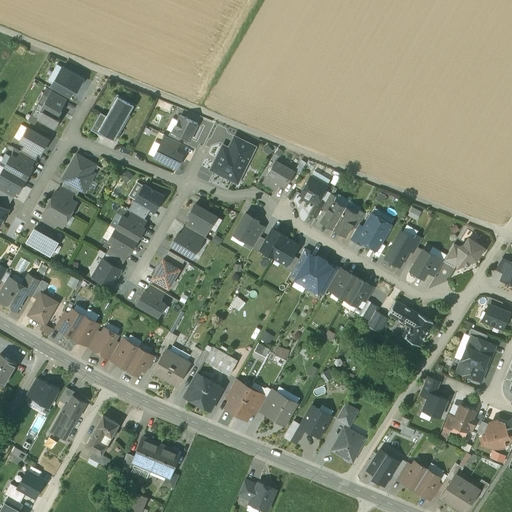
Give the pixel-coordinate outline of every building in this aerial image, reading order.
[(83,79),(62,67),(50,88),(69,98),(75,88),(77,90),(83,79)] [(49,89),(46,87),(37,103),(42,105),(44,102),(60,111),(61,110),(67,99),(49,89)] [(100,112),(90,129),(104,137),(104,136),(105,135),(115,141),(130,115),(128,114),(134,104),(135,103),(117,93),(111,104),(112,105),(106,116),(100,112)] [(60,111),(44,102),(42,105),(40,110),(42,111),(42,110),(57,118),(62,110),(61,110),(60,111)] [(57,118),(42,110),(42,111),(37,119),(54,129),(59,120),(57,118)] [(197,123),(180,115),(172,132),(181,136),(189,140),(197,123)] [(21,124),(14,137),(20,140),(27,128),(21,124)] [(48,139),(27,128),(20,140),(25,143),(39,151),(41,152),(48,139)] [(172,132),(170,131),(168,136),(179,142),(181,136),(172,132)] [(168,136),(165,135),(161,144),(175,151),(179,142),(168,136)] [(229,148),(250,158),(256,146),(234,136),(229,148)] [(25,143),(20,151),(34,159),(39,151),(25,143)] [(175,151),(161,144),(154,157),(176,167),(182,154),(175,151)] [(250,158),(229,148),(222,145),(210,170),(237,184),(250,158)] [(34,159),(20,151),(17,158),(31,166),(34,159)] [(77,154),(62,179),(64,180),(80,189),(81,190),(83,185),(87,187),(92,178),(88,176),(95,164),(77,154)] [(17,158),(11,155),(4,167),(25,179),(32,167),(31,166),(17,158)] [(294,171),(275,161),(267,174),(280,182),(286,185),(294,171)] [(25,179),(4,167),(0,175),(0,181),(1,182),(17,191),(18,192),(25,179)] [(280,182),(267,174),(263,182),(275,189),(280,182)] [(327,185),(311,176),(301,194),(315,202),(316,203),(319,198),(327,185)] [(80,189),(64,180),(61,186),(73,193),(76,195),(80,189)] [(17,191),(1,182),(0,182),(0,190),(13,198),(17,191)] [(163,196),(144,185),(135,200),(149,208),(154,211),(163,196)] [(73,193),(61,186),(58,191),(58,192),(70,199),(71,198),(73,193)] [(0,190),(0,205),(6,209),(13,198),(0,190)] [(58,191),(56,190),(49,202),(69,214),(76,202),(71,198),(70,199),(58,192),(58,191)] [(325,202),(321,208),(327,211),(333,200),(336,196),(330,193),(325,202)] [(319,198),(316,203),(315,202),(309,213),(316,217),(321,208),(325,202),(319,198)] [(149,208),(135,200),(129,210),(132,212),(146,220),(144,218),(149,208)] [(333,200),(327,211),(322,219),(329,222),(329,226),(333,228),(345,207),(333,200)] [(69,214),(49,202),(42,215),(44,216),(44,215),(57,223),(62,226),(69,214)] [(216,216),(195,203),(188,216),(190,218),(190,217),(209,228),(216,216)] [(6,209),(0,205),(0,223),(8,210),(6,209)] [(357,214),(345,207),(333,228),(337,230),(340,229),(346,232),(351,225),(357,214)] [(359,209),(357,214),(351,225),(356,228),(359,223),(365,212),(359,209)] [(146,220),(132,212),(128,219),(142,227),(146,220)] [(245,213),(233,233),(246,241),(256,223),(258,220),(245,213)] [(390,226),(380,220),(381,219),(372,213),(364,226),(362,230),(368,234),(363,242),(376,249),(390,226)] [(427,218),(418,214),(414,222),(422,227),(427,218)] [(57,223),(44,215),(44,216),(41,221),(54,228),(57,223)] [(128,219),(123,216),(116,228),(137,240),(144,228),(142,227),(128,219)] [(209,228),(190,217),(190,218),(186,226),(204,236),(209,228)] [(41,221),(37,229),(52,238),(56,229),(54,228),(41,221)] [(256,223),(246,241),(254,245),(252,249),(260,236),(265,227),(256,223)] [(364,226),(359,223),(356,228),(350,238),(362,244),(363,242),(368,234),(362,230),(364,226)] [(204,236),(186,226),(181,234),(199,245),(204,236)] [(37,229),(35,228),(27,241),(50,254),(57,241),(52,238),(37,229)] [(137,240),(116,228),(109,240),(113,243),(128,252),(130,253),(137,240)] [(286,236),(273,228),(266,239),(261,249),(261,250),(286,264),(287,264),(292,255),(298,245),(286,237),(286,236)] [(401,230),(385,258),(399,266),(408,249),(415,238),(413,237),(401,230)] [(199,245),(181,234),(178,232),(171,245),(192,257),(199,245)] [(415,234),(413,237),(415,238),(408,249),(414,252),(422,237),(415,234)] [(260,236),(252,249),(259,253),(261,250),(261,249),(266,239),(260,236)] [(484,247),(468,237),(464,244),(459,246),(458,256),(458,266),(476,258),(484,247)] [(128,252),(113,243),(107,254),(122,263),(128,252)] [(459,246),(453,243),(444,259),(457,266),(458,266),(458,256),(454,253),(459,246)] [(291,271),(289,275),(295,278),(310,253),(310,254),(311,252),(304,248),(299,258),(291,271)] [(435,256),(423,249),(410,270),(423,277),(427,271),(435,256)] [(184,260),(169,251),(164,259),(179,268),(184,260)] [(310,254),(310,253),(295,278),(306,285),(322,258),(318,255),(315,257),(310,254)] [(122,263),(107,254),(103,259),(119,268),(122,263)] [(292,255),(287,264),(286,264),(284,267),(291,271),(299,258),(292,255)] [(443,261),(435,256),(427,271),(435,275),(443,261)] [(322,258),(306,285),(317,291),(332,266),(326,263),(326,260),(322,258)] [(509,261),(501,258),(495,268),(504,272),(509,261)] [(119,268),(103,259),(98,268),(96,269),(99,280),(102,279),(111,284),(120,269),(119,268)] [(164,259),(163,259),(159,266),(158,266),(158,267),(157,270),(156,270),(152,278),(168,287),(179,268),(164,259)] [(511,261),(511,262),(509,261),(504,272),(501,279),(511,283),(511,261)] [(332,266),(317,291),(324,295),(327,288),(339,268),(332,264),(332,266)] [(339,268),(327,288),(333,292),(345,272),(339,268)] [(357,277),(346,271),(345,272),(333,292),(345,298),(357,277)] [(40,282),(28,275),(24,282),(27,283),(25,287),(26,291),(26,292),(32,296),(39,285),(40,282)] [(68,284),(75,288),(80,281),(71,277),(68,284)] [(369,284),(357,277),(345,298),(356,305),(360,298),(368,285),(369,284)] [(21,286),(9,279),(0,294),(0,299),(7,303),(6,305),(15,310),(20,300),(21,300),(26,292),(26,291),(25,287),(27,283),(24,282),(21,286)] [(146,293),(160,301),(165,292),(151,284),(146,293)] [(32,296),(36,299),(41,292),(41,293),(44,288),(39,285),(32,296)] [(368,285),(360,298),(366,301),(374,288),(368,285)] [(160,301),(146,293),(144,291),(137,304),(158,316),(165,303),(160,301)] [(41,293),(41,292),(36,299),(36,300),(28,315),(44,324),(45,324),(58,302),(41,293)] [(231,304),(240,310),(246,301),(238,295),(231,304)] [(502,302),(489,297),(486,304),(490,306),(490,305),(500,309),(502,302)] [(433,321),(418,313),(418,314),(414,312),(415,311),(395,300),(388,313),(410,326),(408,330),(408,329),(406,330),(403,335),(404,336),(419,345),(433,321)] [(500,309),(490,305),(490,306),(487,312),(486,311),(482,320),(502,328),(509,313),(500,309)] [(60,328),(60,329),(72,336),(83,316),(72,309),(68,314),(60,328)] [(64,312),(56,325),(60,328),(68,314),(64,312)] [(83,316),(72,336),(83,343),(83,342),(91,328),(95,322),(83,316)] [(383,324),(371,317),(367,324),(379,331),(383,324)] [(53,329),(45,324),(44,324),(40,330),(50,335),(53,329)] [(91,328),(83,342),(89,345),(97,331),(91,328)] [(116,335),(105,328),(102,334),(94,348),(93,349),(104,355),(105,354),(113,340),(116,335)] [(487,335),(471,328),(468,335),(471,336),(471,335),(485,341),(487,335)] [(97,331),(89,345),(94,348),(102,334),(97,331)] [(169,332),(162,345),(170,349),(177,336),(169,332)] [(267,343),(271,337),(266,333),(261,339),(267,343)] [(485,341),(471,335),(471,336),(466,346),(489,355),(489,356),(490,357),(495,345),(485,341)] [(113,340),(105,354),(110,357),(119,343),(113,340)] [(115,360),(115,361),(126,368),(138,347),(127,340),(124,346),(115,360)] [(267,356),(271,347),(258,342),(254,351),(267,356)] [(119,343),(110,357),(115,360),(124,346),(119,343)] [(237,360),(211,346),(209,351),(204,360),(229,374),(237,360)] [(489,355),(466,346),(461,359),(471,363),(484,368),(489,356),(489,355)] [(138,347),(126,368),(137,374),(141,369),(149,355),(150,354),(138,347)] [(194,347),(187,360),(195,364),(202,351),(194,347)] [(202,351),(195,364),(201,367),(204,360),(209,351),(204,348),(202,351)] [(172,353),(166,349),(153,372),(164,379),(176,359),(170,356),(172,353)] [(289,352),(278,349),(276,355),(287,358),(289,352)] [(17,362),(1,353),(0,354),(0,382),(5,385),(17,362)] [(149,355),(141,369),(146,372),(154,358),(149,355)] [(181,362),(176,359),(164,379),(176,385),(189,363),(182,359),(181,362)] [(471,363),(461,359),(456,371),(466,375),(471,363)] [(493,359),(484,383),(474,379),(472,383),(481,386),(482,382),(487,384),(492,372),(490,371),(493,364),(496,365),(498,361),(493,359)] [(484,368),(471,363),(466,375),(481,381),(486,368),(484,368)] [(385,370),(378,365),(376,367),(375,367),(372,372),(373,372),(372,374),(379,379),(385,370)] [(318,369),(312,366),(307,375),(313,378),(318,369)] [(336,377),(331,369),(322,376),(327,383),(336,377)] [(220,386),(197,373),(184,396),(197,403),(198,401),(210,408),(221,390),(220,389),(220,388),(220,386)] [(440,381),(427,376),(419,394),(427,397),(429,392),(435,394),(440,381)] [(236,378),(229,390),(234,392),(234,393),(241,381),(236,378)] [(401,383),(395,378),(390,385),(397,390),(401,383)] [(38,379),(28,395),(34,398),(44,382),(38,379)] [(234,393),(234,392),(225,407),(236,413),(251,387),(241,381),(234,393)] [(57,390),(44,382),(34,398),(48,406),(57,390)] [(251,387),(236,413),(247,419),(249,415),(255,404),(254,404),(260,392),(251,387)] [(285,387),(281,394),(296,402),(300,396),(285,387)] [(65,388),(58,401),(65,404),(66,404),(67,405),(73,396),(75,393),(65,388)] [(278,392),(271,388),(267,395),(260,407),(267,411),(268,411),(278,392)] [(255,404),(260,407),(267,395),(260,392),(254,404),(255,404)] [(281,394),(278,392),(268,411),(267,411),(266,414),(284,424),(296,402),(281,394)] [(435,394),(429,392),(427,397),(422,409),(440,416),(447,399),(435,394)] [(73,396),(67,405),(66,404),(65,404),(65,405),(63,408),(62,411),(77,419),(86,403),(73,396)] [(357,410),(345,403),(336,418),(349,425),(357,410)] [(254,418),(260,407),(255,404),(249,415),(254,418)] [(331,415),(312,405),(301,424),(300,425),(304,427),(319,436),(331,415)] [(475,411),(460,405),(455,417),(452,424),(467,430),(467,429),(471,431),(475,420),(471,419),(475,411)] [(77,419),(62,411),(54,425),(69,434),(77,419)] [(455,417),(449,414),(445,426),(451,428),(452,424),(455,417)] [(119,424),(103,415),(96,428),(105,433),(111,437),(112,435),(114,431),(119,424)] [(409,419),(403,417),(401,423),(406,425),(409,419)] [(301,424),(293,420),(285,436),(296,443),(303,431),(302,430),(304,427),(300,425),(301,424)] [(505,423),(501,422),(486,426),(485,429),(486,433),(482,434),(485,443),(490,445),(496,445),(500,445),(502,445),(505,444),(503,438),(507,437),(509,436),(506,429),(505,423)] [(69,434),(54,425),(50,432),(65,440),(69,434)] [(403,426),(402,434),(414,435),(415,428),(403,426)] [(356,433),(344,427),(332,450),(343,456),(344,459),(349,462),(352,461),(365,438),(356,433)] [(105,433),(96,428),(91,436),(100,441),(105,433)] [(111,437),(105,433),(100,441),(91,436),(85,447),(93,451),(101,455),(111,437)] [(161,444),(142,436),(134,456),(132,461),(135,462),(135,463),(136,460),(144,463),(145,461),(152,465),(161,444)] [(52,449),(57,441),(49,437),(45,444),(52,449)] [(161,444),(152,465),(160,468),(159,470),(167,473),(166,475),(169,476),(171,471),(179,452),(161,444)] [(14,447),(12,454),(25,459),(28,452),(14,447)] [(399,461),(380,449),(367,469),(374,473),(372,477),(385,485),(392,473),(399,461)] [(503,462),(507,455),(493,449),(490,456),(503,462)] [(101,455),(93,451),(87,462),(97,467),(99,463),(107,467),(110,460),(101,455)] [(464,466),(471,454),(467,452),(460,464),(464,466)] [(127,453),(121,467),(131,471),(135,462),(132,461),(134,456),(127,453)] [(392,473),(397,477),(406,462),(401,458),(399,461),(392,473)] [(144,463),(136,460),(135,463),(135,462),(131,471),(147,478),(151,469),(143,465),(144,463)] [(427,468),(414,460),(411,465),(402,480),(414,488),(427,468)] [(406,462),(397,477),(402,480),(411,465),(406,462)] [(463,467),(455,462),(447,476),(452,479),(455,474),(458,476),(463,467)] [(439,476),(427,468),(414,488),(427,496),(437,481),(439,476)] [(45,480),(27,470),(18,487),(18,488),(26,492),(35,497),(45,480)] [(166,475),(162,483),(173,488),(179,474),(171,471),(169,476),(166,475)] [(458,476),(455,474),(452,479),(440,497),(452,505),(465,484),(460,481),(462,478),(458,476)] [(256,484),(244,479),(238,494),(250,499),(256,484)] [(489,484),(481,479),(476,487),(479,489),(475,495),(480,498),(489,484)] [(437,481),(427,496),(432,499),(442,484),(437,481)] [(275,489),(258,482),(256,484),(250,499),(249,502),(260,507),(261,504),(268,506),(275,489)] [(20,503),(26,492),(18,488),(18,487),(10,483),(4,494),(8,496),(20,503)] [(470,487),(465,484),(452,505),(463,511),(464,511),(475,495),(479,489),(476,487),(472,485),(470,487)] [(130,496),(119,492),(115,503),(125,507),(130,496)] [(138,500),(133,510),(136,511),(140,511),(147,497),(140,494),(138,500)] [(8,496),(4,504),(19,511),(23,504),(20,503),(8,496)] [(130,496),(125,507),(133,510),(138,500),(130,496)]
